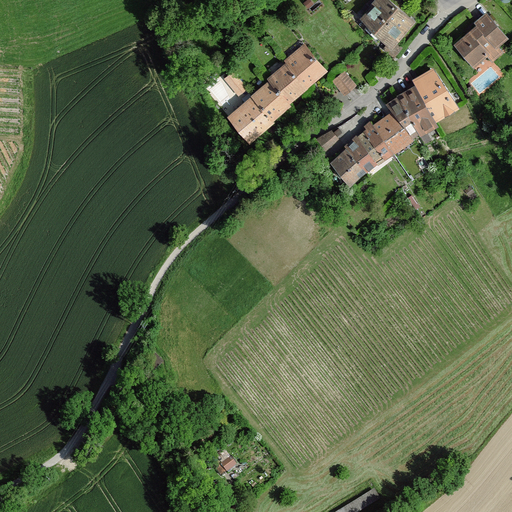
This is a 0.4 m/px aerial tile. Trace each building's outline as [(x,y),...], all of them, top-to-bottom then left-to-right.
[(374,6),(363,18),(389,45),(384,50),(394,57),(401,48),(396,44),(415,22),(389,0),(377,0),(373,4),(374,6)] [(511,38),(490,13),(478,22),(481,25),(458,45),(477,67),(490,56),(495,62),(506,53),(501,47),(511,38)] [(232,35),(226,39),(231,45),(237,40),(232,35)] [(271,80),(230,116),(251,141),(291,105),(289,102),(327,70),(306,44),(287,60),(288,63),(270,77),(271,80)] [(461,108),(437,69),(418,80),(416,81),(418,86),(439,121),(461,108)] [(356,85),(344,71),(333,80),(345,94),(350,90),(356,85)] [(233,72),(225,79),(239,95),(247,88),(233,72)] [(439,121),(418,86),(401,96),(401,97),(422,133),(424,136),(442,125),(439,121)] [(422,133),(401,97),(390,105),(395,112),(416,138),(422,133)] [(416,138),(395,112),(376,126),(397,154),(417,140),(416,138)] [(397,154),(376,126),(373,122),(367,127),(369,130),(360,137),(379,164),(381,165),(397,154)] [(339,129),(334,132),(338,137),(342,134),(339,129)] [(334,132),(332,130),(317,139),(326,150),(339,139),(338,137),(334,132)] [(353,187),(379,164),(360,137),(359,136),(349,146),(350,148),(334,163),(353,187)] [(304,159),(308,173),(319,161),(315,148),(304,159)] [(475,192),(471,187),(466,190),(469,195),(475,192)] [(148,360),(155,369),(163,362),(156,353),(148,360)] [(231,457),(222,463),(227,470),(236,463),(231,457)] [(227,470),(222,463),(216,468),(221,474),(227,470)] [(358,511),(381,498),(375,489),(336,511),(358,511)]
